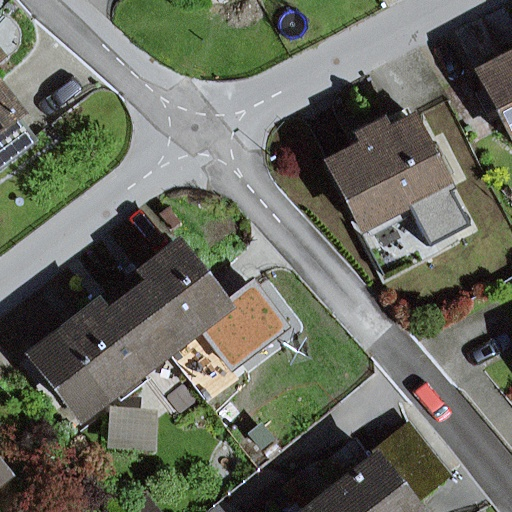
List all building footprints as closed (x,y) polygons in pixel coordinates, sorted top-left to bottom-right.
[(494,108),(511,142),(511,55),(477,74),(485,89),(494,108)] [(485,112),(494,108),(485,89),(476,94),(485,112)] [(0,166),(34,141),(0,96),(0,166)] [(398,128),(411,121),(406,111),(392,118),(398,128)] [(402,199),(408,212),(447,192),(411,121),(398,128),(392,118),(357,136),(362,147),(328,164),(357,222),(359,221),(402,199)] [(359,221),(366,236),(409,214),(408,212),(402,199),(359,221)] [(166,351),(224,307),(177,246),(139,274),(146,284),(126,299),(166,351)] [(126,299),(146,284),(139,274),(99,304),(106,314),(126,299)] [(31,355),(78,417),(166,351),(126,299),(106,314),(99,304),(31,355)] [(112,446),(135,447),(148,448),(150,415),(114,412),(112,446)] [(342,498),(324,511),(417,511),(412,506),(450,477),(413,429),(335,489),(342,498)] [(335,489),(314,506),(319,511),(324,511),(342,498),(335,489)]
